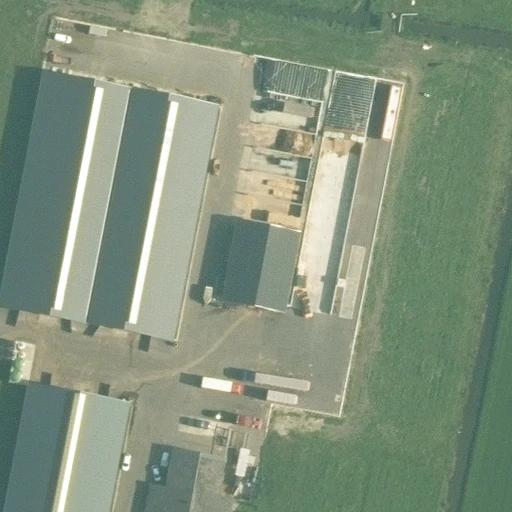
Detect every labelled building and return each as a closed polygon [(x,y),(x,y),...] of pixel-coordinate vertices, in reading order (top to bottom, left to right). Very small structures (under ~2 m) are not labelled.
[(293,75),(321,82),(323,72),(295,65),(293,75)] [(43,76),(0,302),(0,307),(170,340),(214,109),(43,76)] [(297,235),(238,224),(222,302),(281,313),(297,235)] [(107,511),(128,405),(27,386),(2,511),(107,511)] [(202,397),(199,408),(254,420),(256,409),(202,397)]
